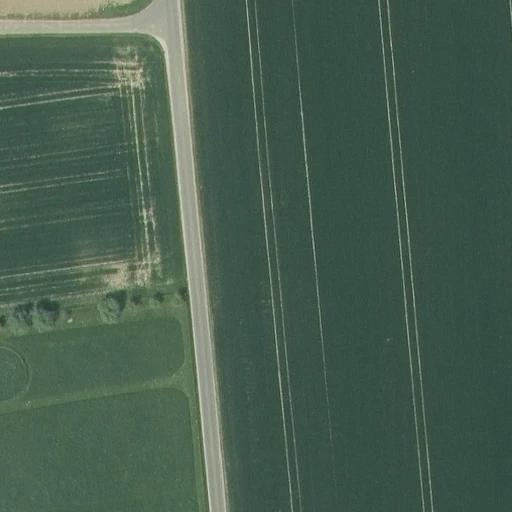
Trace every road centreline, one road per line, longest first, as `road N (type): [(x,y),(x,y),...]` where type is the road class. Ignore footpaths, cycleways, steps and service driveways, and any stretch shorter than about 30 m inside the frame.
road 1 (unclassified): [(171,25),(215,511)]
road 2 (residential): [(0,31),(171,25)]
